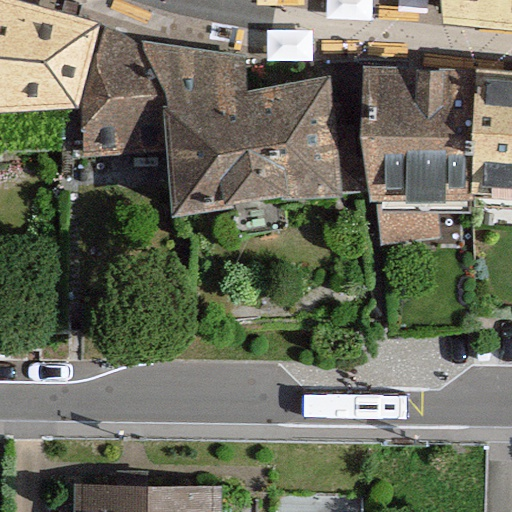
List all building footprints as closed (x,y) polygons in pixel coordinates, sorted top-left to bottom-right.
[(0,0),(0,101),(73,97),(93,26),(6,0),(0,0)] [(511,0),(451,0),(453,8),(511,17),(511,0)] [(343,189),(330,77),(247,89),(244,59),(108,33),(87,151),(173,146),(180,208),(343,189)] [(473,66),(376,67),(377,187),(474,186),(473,66)] [(511,70),(489,69),(484,182),(511,182),(511,70)] [(82,479),(82,511),(223,511),(223,477),(82,479)] [(277,511),(365,511),(365,492),(277,495),(277,511)]
